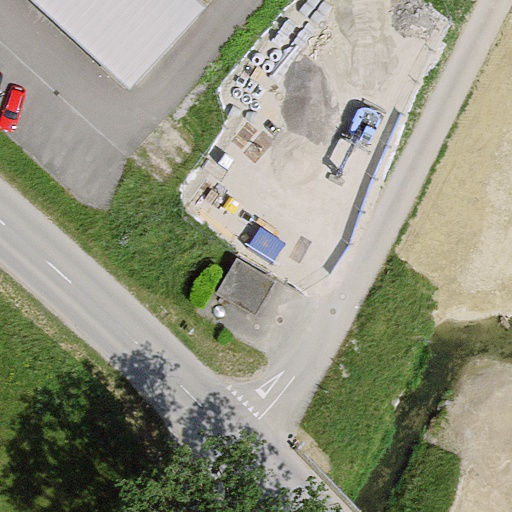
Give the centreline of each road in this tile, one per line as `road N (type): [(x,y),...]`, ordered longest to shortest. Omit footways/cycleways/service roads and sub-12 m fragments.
road 1 (track): [(241,444),(313,353),(500,0)]
road 2 (tertiary): [(0,231),(162,368),(308,511)]
